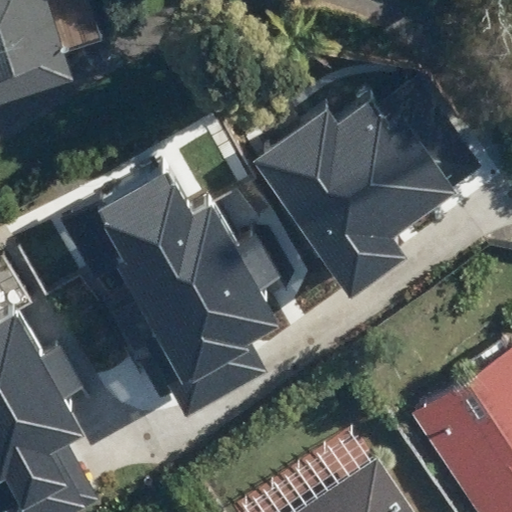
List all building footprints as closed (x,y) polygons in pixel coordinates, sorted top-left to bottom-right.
[(0,0),(0,80),(95,49),(78,0),(0,0)] [(297,104),(98,222),(153,316),(114,339),(155,409),(293,327),(266,281),(367,221),(297,104)] [(59,391),(0,299),(0,511),(42,511),(86,484),(39,413),(59,391)] [(511,511),(511,340),(424,401),(498,511),(511,511)] [(451,511),(397,433),(282,511),(451,511)]
